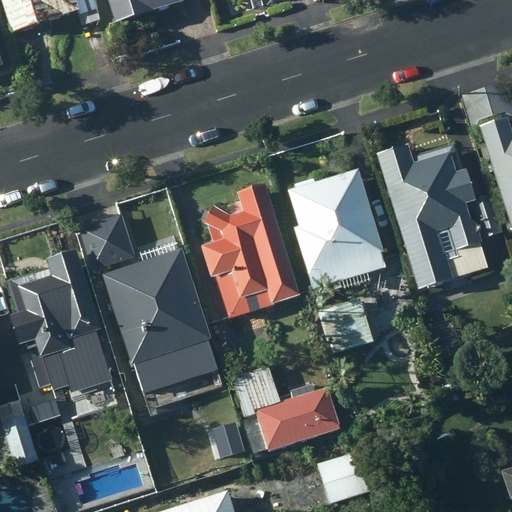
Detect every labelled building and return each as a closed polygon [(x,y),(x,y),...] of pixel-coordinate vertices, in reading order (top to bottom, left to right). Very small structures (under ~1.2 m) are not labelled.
[(70,0),(0,0),(0,11),(9,40),(77,18),(70,0)] [(93,0),(75,0),(83,29),(92,26),(100,24),(93,0)] [(98,0),(109,35),(178,15),(173,0),(98,0)] [(212,0),(215,8),(243,0),(212,0)] [(474,133),(486,129),(511,213),(511,91),(509,81),(463,95),(474,133)] [(405,147),(374,156),(415,293),(484,272),(476,245),(479,244),(478,241),(498,236),(487,197),(472,202),(463,172),(459,173),(451,147),(408,159),(405,147)] [(379,259),(353,175),(310,189),(309,184),(288,190),(289,194),(283,196),(294,233),(289,235),(307,296),(380,273),(376,259),(379,259)] [(304,294),(269,183),(242,190),(248,210),(235,214),(218,204),(209,222),(211,223),(217,240),(208,243),(232,318),(278,304),(277,302),(304,294)] [(125,213),(80,227),(94,270),(139,256),(125,213)] [(183,248),(106,272),(145,392),(186,379),(191,395),(228,383),(183,248)] [(99,329),(106,327),(81,249),(51,258),(53,266),(11,279),(21,311),(16,313),(25,342),(29,341),(30,346),(42,343),(53,376),(108,359),(99,329)] [(377,341),(363,297),(322,309),(335,353),(377,341)] [(271,450),(344,427),(331,386),(282,401),(271,365),(234,377),(246,417),(259,413),(271,450)] [(18,404),(0,408),(0,428),(12,470),(36,463),(18,404)] [(237,449),(231,425),(205,432),(211,456),(237,449)] [(368,449),(318,463),(331,503),(379,489),(368,449)] [(238,511),(231,488),(154,511),(238,511)]
